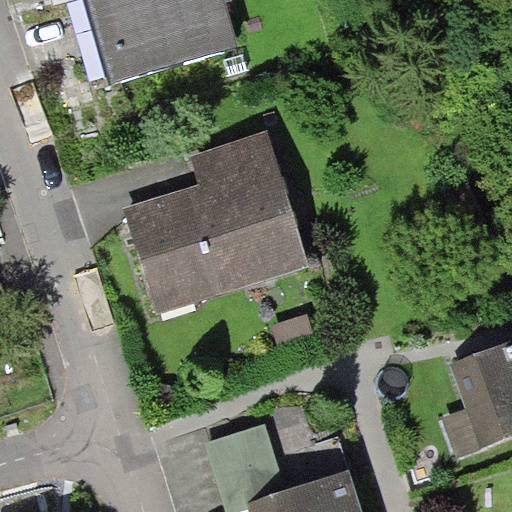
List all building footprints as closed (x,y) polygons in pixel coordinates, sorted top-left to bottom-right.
[(214,0),(90,0),(111,88),(228,61),(214,0)] [(264,145),(211,160),(219,189),(123,218),(151,311),(255,280),(256,284),(301,271),(264,145)] [(463,192),(445,202),(462,234),(480,224),(463,192)] [(309,336),(305,322),(275,331),(279,345),(309,336)] [(511,350),(452,371),(480,451),(511,439),(511,350)] [(265,433),(206,450),(224,511),(248,511),(251,511),(348,511),(343,491),(287,507),(265,433)]
